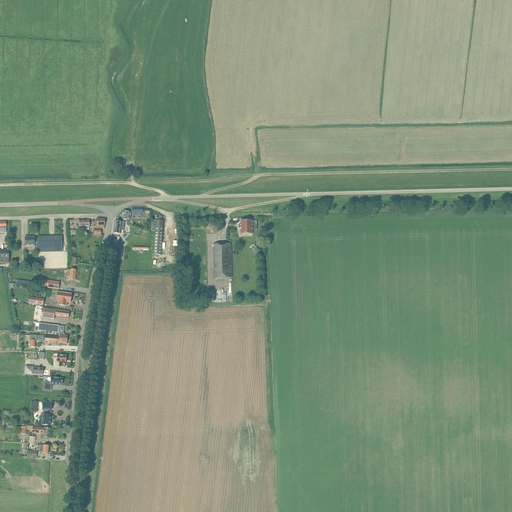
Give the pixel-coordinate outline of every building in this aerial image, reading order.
[(129,220),(130,217),(130,212),(123,211),(122,219),(127,220),(129,220)] [(104,229),(105,220),(96,219),(96,228),(104,229)] [(155,231),(155,235),(162,235),(163,221),(152,220),(151,231),(155,231)] [(82,221),(79,222),(79,227),(79,228),(82,228),(83,229),(89,229),(90,228),(90,227),(90,226),(89,226),(89,221),(82,221)] [(123,231),(124,228),(124,222),(115,221),(113,233),(118,234),(120,234),(120,231),(123,231)] [(257,226),(257,221),(240,221),(240,225),(238,225),(238,229),(240,229),(240,234),(245,234),(249,234),(252,234),(252,226),(257,226)] [(162,235),(155,235),(154,255),(161,255),(162,235)] [(62,252),(62,242),(62,237),(38,237),(38,242),(35,242),(35,237),(25,237),(25,242),(25,246),(35,246),(35,245),(38,245),(38,252),(62,252)] [(214,279),(231,278),(231,249),(231,244),(213,244),(213,249),(214,279)] [(0,263),(9,263),(9,256),(9,251),(0,251),(0,263)] [(71,270),(67,269),(66,277),(70,278),(69,279),(70,280),(75,280),(76,270),(71,270)] [(59,283),(42,280),(41,287),(58,290),(59,283)] [(71,303),(72,294),(57,292),(56,301),(59,301),(58,305),(66,306),(67,302),(71,303)] [(43,305),(44,299),(29,297),(28,303),(43,305)] [(68,318),(69,312),(64,311),(42,309),(41,318),(49,319),(54,319),(54,316),(68,318)] [(58,333),(59,326),(39,323),(38,330),(58,333)] [(67,344),(67,336),(65,335),(64,334),(63,334),(64,327),(59,326),(59,335),(60,335),(59,337),(59,343),(67,344)] [(44,342),(44,337),(44,336),(30,335),(30,347),(35,348),(35,342),(44,342)] [(59,343),(59,337),(45,336),(45,342),(48,342),(48,344),(56,345),(56,343),(59,343)] [(55,362),(55,367),(59,367),(65,367),(65,362),(66,362),(66,355),(57,355),(57,362),(55,362)] [(50,382),(47,382),(47,384),(44,384),(44,390),(51,391),(51,385),(62,386),(63,379),(51,378),(50,382)] [(51,410),(52,403),(43,402),(42,410),(43,410),(43,415),(42,415),(42,425),(50,426),(51,415),(48,415),(48,410),(51,410)] [(33,427),(27,426),(27,430),(32,430),(32,433),(41,434),(41,438),(44,438),(49,438),(50,428),(45,428),(44,428),(33,427)] [(48,455),(48,446),(40,445),(40,452),(43,452),(42,454),(48,455)]
